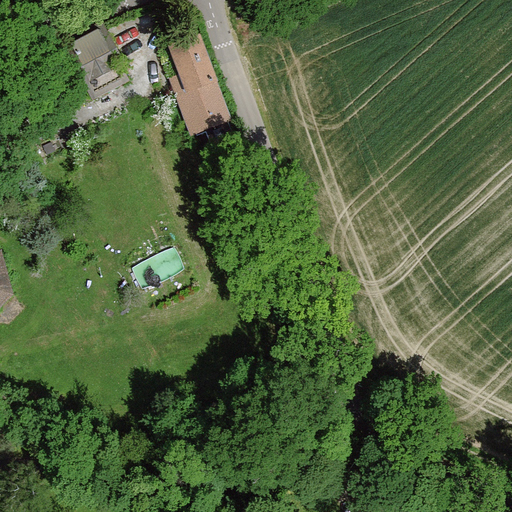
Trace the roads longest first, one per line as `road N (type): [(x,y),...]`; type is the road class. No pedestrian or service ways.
road 1 (residential): [(207,0),(341,372),(342,397)]
road 2 (residential): [(342,397),(400,446),(511,504)]
road 3 (residential): [(342,397),(277,466),(258,511)]
road 4 (residential): [(0,53),(132,0)]
